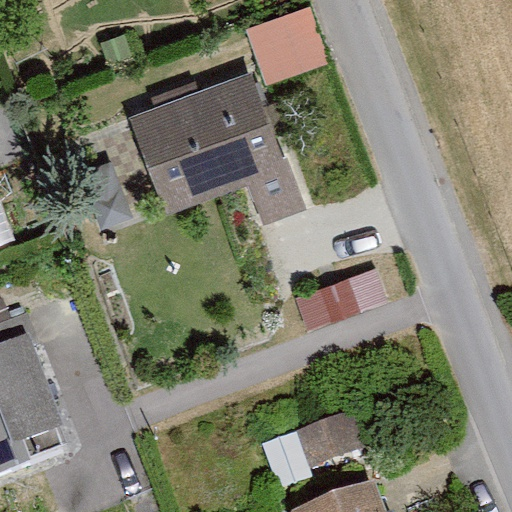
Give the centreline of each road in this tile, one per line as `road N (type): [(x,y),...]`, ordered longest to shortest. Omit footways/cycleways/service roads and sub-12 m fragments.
road 1 (unclassified): [(511,449),(345,0)]
road 2 (unknown): [(58,301),(146,511)]
